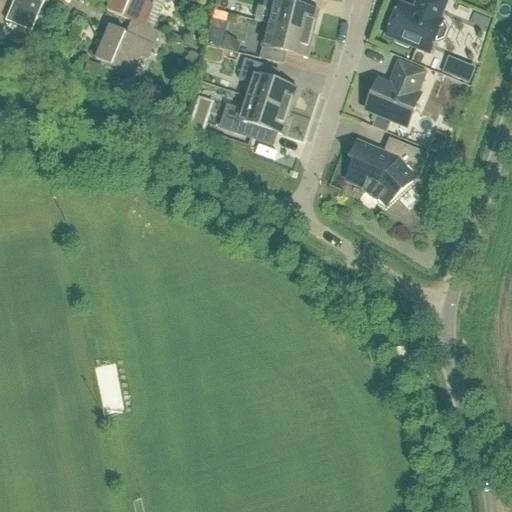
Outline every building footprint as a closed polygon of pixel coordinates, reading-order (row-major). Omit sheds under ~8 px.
[(15,0),(5,22),(31,33),(45,3),(38,0),(15,0)] [(144,27),(152,30),(165,0),(170,0),(111,0),(107,12),(132,23),(132,22),(144,27)] [(268,26),(313,37),(319,14),(292,7),(293,0),(265,0),(263,9),(271,11),(268,26)] [(409,46),(421,51),(430,55),(435,43),(438,45),(444,42),(448,32),(445,25),(438,22),(446,3),(438,0),(419,0),(417,7),(420,9),(419,10),(414,12),(400,7),(387,37),(397,41),(395,45),(408,50),(409,46)] [(160,33),(152,30),(144,27),(132,22),(132,23),(127,34),(110,27),(96,60),(133,76),(146,44),(154,47),(160,33)] [(214,22),(208,47),(221,50),(227,25),(214,22)] [(313,37),(268,26),(262,49),(307,60),(313,37)] [(246,99),(290,114),(297,91),(271,82),(275,71),(245,61),(238,81),(250,85),(246,99)] [(378,83),(366,113),(407,130),(420,100),(416,99),(426,75),(399,64),(389,87),(378,83)] [(290,114),(246,99),(241,113),(229,109),(222,130),(252,139),(256,128),(282,137),(290,114)] [(211,129),(215,103),(200,101),(196,127),(211,129)] [(295,146),(309,150),(315,127),(301,123),(295,146)] [(358,148),(357,147),(350,164),(355,165),(348,182),(366,189),(364,195),(377,204),(382,200),(388,206),(417,179),(419,180),(428,157),(390,141),(382,159),(357,149),(358,148)] [(399,361),(408,358),(405,348),(396,351),(399,361)]
